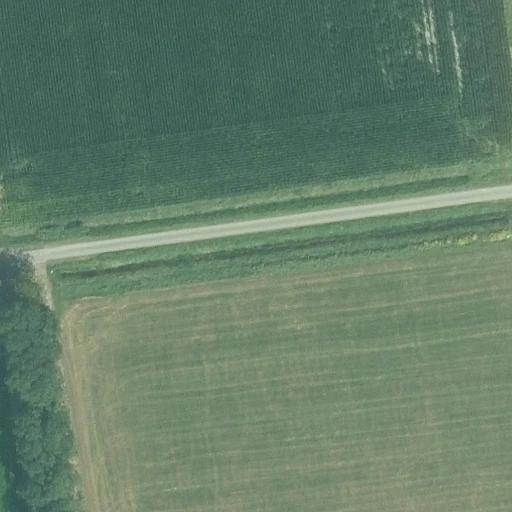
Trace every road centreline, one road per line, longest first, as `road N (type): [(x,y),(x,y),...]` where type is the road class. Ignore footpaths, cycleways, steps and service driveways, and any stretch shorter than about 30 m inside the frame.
road 1 (unclassified): [(0,261),(511,191)]
road 2 (track): [(36,511),(0,275)]
